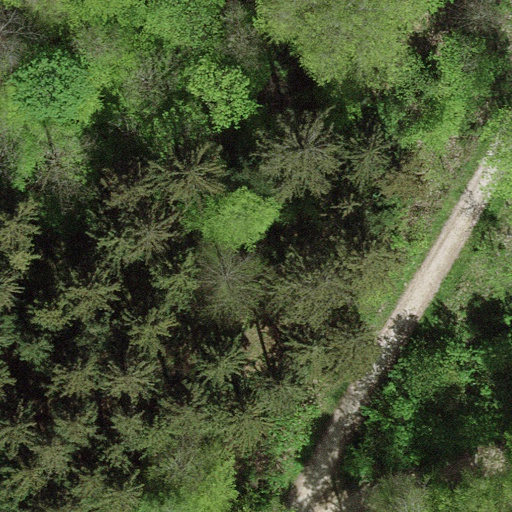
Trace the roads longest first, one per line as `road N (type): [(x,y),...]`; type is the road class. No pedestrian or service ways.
road 1 (track): [(511,128),(301,511)]
road 2 (track): [(320,511),(511,455)]
